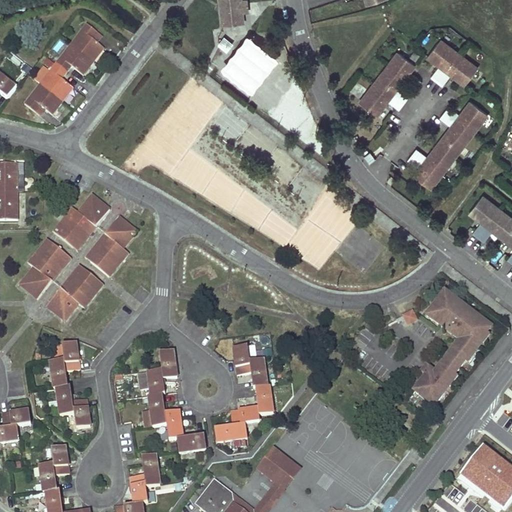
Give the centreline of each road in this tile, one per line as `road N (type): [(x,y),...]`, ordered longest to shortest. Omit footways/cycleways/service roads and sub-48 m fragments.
road 1 (residential): [(445,247),(387,293),(328,298),(265,270),(61,147)]
road 2 (residential): [(293,0),(300,41),(349,160),(445,247)]
road 3 (residential): [(176,0),(61,147)]
road 4 (residential): [(396,511),(472,413)]
